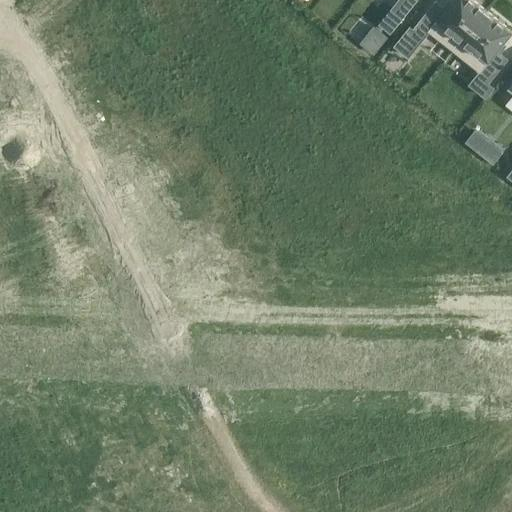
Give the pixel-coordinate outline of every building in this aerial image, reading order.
[(397,0),(379,22),(390,31),(407,9),(397,0)] [(473,0),(452,0),(429,28),(455,49),(486,10),(473,0)] [(486,10),(455,49),(480,69),(511,30),(486,10)] [(410,25),(394,44),(408,55),(423,36),(410,25)] [(477,73),(469,83),(485,96),(493,86),(477,73)] [(0,127),(16,121),(6,99),(0,101),(0,127)] [(38,160),(29,138),(0,150),(0,172),(1,176),(38,160)] [(48,182),(38,160),(1,176),(11,198),(48,182)] [(64,227),(57,205),(19,218),(26,240),(64,227)] [(72,249),(64,227),(26,240),(34,261),(72,249)] [(400,229),(392,231),(395,243),(403,241),(400,229)] [(395,243),(392,231),(385,233),(388,245),(395,243)] [(360,240),(353,242),(356,254),(363,252),(360,240)] [(356,254),(353,242),(345,244),(348,256),(356,254)] [(79,271),(72,249),(34,261),(41,284),(79,271)] [(321,250),(313,252),(316,264),(324,262),(321,250)] [(316,264),(313,252),(306,254),(309,266),(316,264)] [(481,311),(509,277),(487,260),(460,295),(481,311)] [(280,263),(273,266),(278,277),(285,274),(280,263)] [(433,302),(423,264),(402,270),(412,307),(433,302)] [(278,277),(273,266),(266,269),(270,280),(278,277)] [(412,307),(402,270),(383,275),(393,312),(412,307)] [(393,312),(383,275),(363,280),(373,318),(393,312)] [(502,327),(511,314),(511,279),(509,277),(481,311),(502,327)] [(373,318),(363,280),(343,285),(353,323),(373,318)] [(353,323),(343,285),(324,291),(334,328),(353,323)] [(334,328),(324,291),(304,296),(314,333),(334,328)] [(94,316),(87,294),(49,305),(56,328),(94,316)] [(314,333),(304,296),(284,301),(294,339),(314,333)] [(294,339),(284,301),(264,307),(274,344),(294,339)] [(511,335),(511,314),(502,327),(511,335)] [(101,338),(94,316),(56,328),(62,350),(101,338)] [(16,340),(14,332),(1,336),(3,344),(16,340)] [(108,361),(101,338),(62,350),(69,372),(108,361)] [(23,362),(20,354),(8,358),(10,365),(23,362)] [(25,369),(23,362),(10,365),(12,373),(25,369)] [(511,403),(511,379),(508,378),(498,395),(511,403)] [(116,407),(110,384),(72,394),(77,417),(116,407)] [(511,427),(511,403),(498,395),(488,413),(511,427)] [(122,429),(116,407),(77,417),(83,439),(122,429)] [(511,448),(511,427),(488,413),(477,431),(511,450),(511,448)] [(44,425),(42,418),(29,422),(32,429),(44,425)] [(128,452),(122,429),(83,439),(89,462),(128,452)] [(501,468),(511,450),(477,431),(467,448),(501,468)] [(51,447),(48,440),(39,443),(36,444),(38,451),(51,447)] [(53,455),(51,447),(38,451),(40,459),(53,455)] [(501,468),(467,448),(456,467),(490,486),(501,468)] [(363,511),(366,482),(339,479),(336,511),(363,511)] [(21,488),(19,480),(6,483),(8,491),(21,488)] [(389,511),(392,484),(366,482),(363,511),(389,511)] [(415,511),(418,487),(392,484),(389,511),(415,511)] [(442,511),(445,489),(418,487),(415,511),(442,511)]
